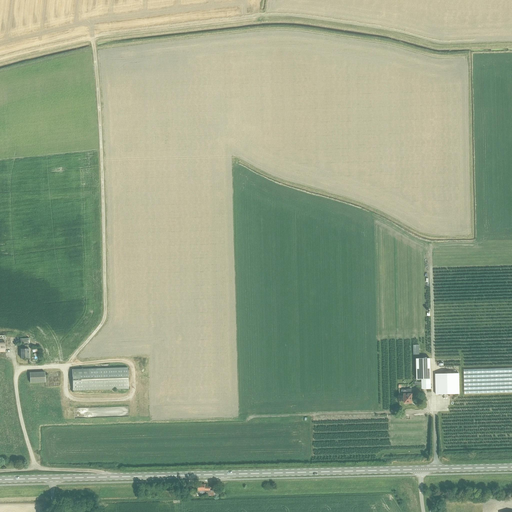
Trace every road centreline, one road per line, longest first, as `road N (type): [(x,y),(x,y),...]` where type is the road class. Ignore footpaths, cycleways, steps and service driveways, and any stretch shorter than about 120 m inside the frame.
road 1 (primary): [(0,479),(420,469)]
road 2 (track): [(16,369),(124,361),(134,369),(129,396),(78,400),(66,389)]
road 3 (track): [(429,241),(433,371)]
